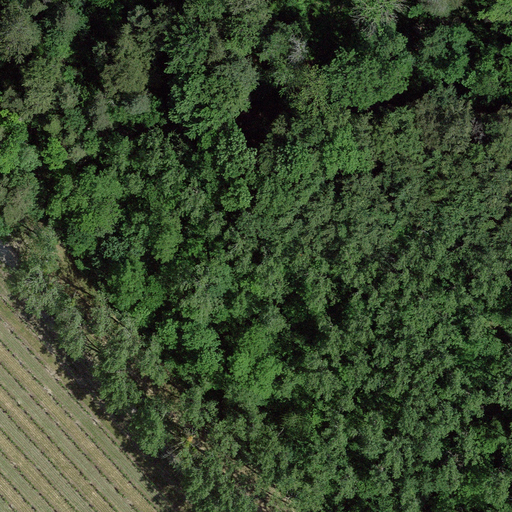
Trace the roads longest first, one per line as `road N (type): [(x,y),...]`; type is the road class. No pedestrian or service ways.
road 1 (track): [(0,222),(122,133),(160,121),(255,111),(511,116)]
road 2 (track): [(242,511),(0,254)]
road 3 (track): [(415,111),(511,23)]
